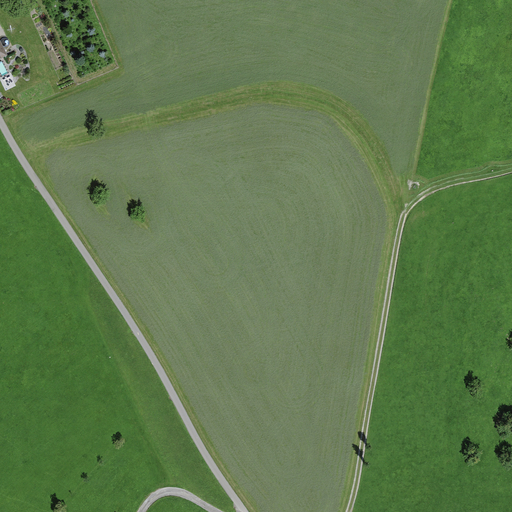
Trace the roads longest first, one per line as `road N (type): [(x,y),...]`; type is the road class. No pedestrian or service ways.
road 1 (unclassified): [(245,511),(0,119)]
road 2 (track): [(511,171),(435,190),(406,214),(350,511)]
